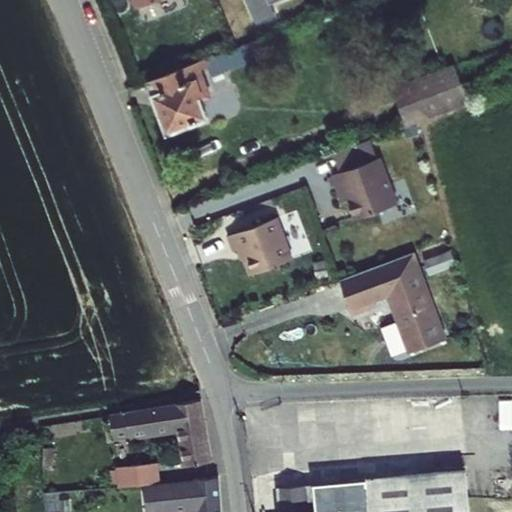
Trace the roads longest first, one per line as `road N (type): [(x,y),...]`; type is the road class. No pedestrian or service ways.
road 1 (residential): [(217,390),(62,0)]
road 2 (residential): [(217,390),(511,385)]
road 3 (residential): [(238,511),(217,390)]
